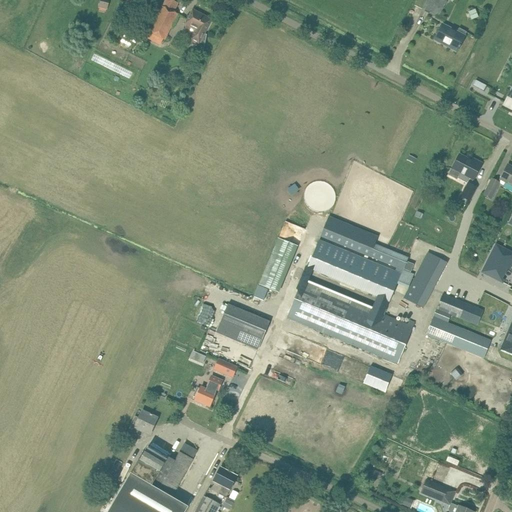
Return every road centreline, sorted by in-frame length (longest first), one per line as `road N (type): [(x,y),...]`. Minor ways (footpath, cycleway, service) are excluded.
road 1 (unclassified): [(511,136),(245,0)]
road 2 (residential): [(386,511),(143,396)]
